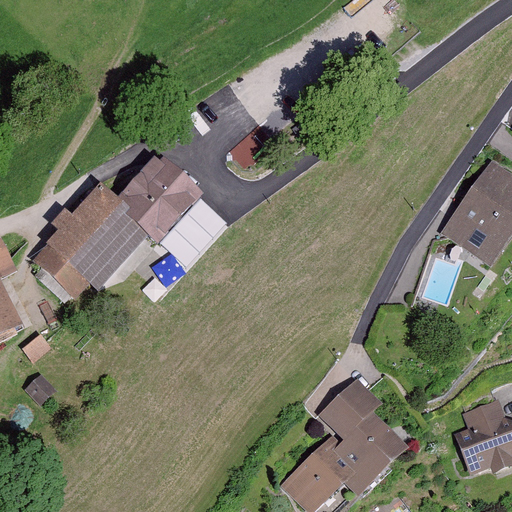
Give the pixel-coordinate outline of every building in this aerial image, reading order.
[(63,234),(31,269),(70,304),(85,288),(95,296),(144,242),(154,251),(202,199),(156,157),(117,200),(102,186),(71,220),(66,215),(55,227),(63,234)] [(511,240),(511,179),(494,167),(443,240),(490,272),(511,240)] [(2,242),(0,242),(0,337),(23,327),(2,284),(19,276),(2,242)] [(337,438),(284,487),(306,511),(317,511),(346,486),(359,501),(410,455),(375,416),(383,409),(357,381),(318,416),(337,438)] [(499,403),(464,415),(470,431),(454,436),(470,480),(491,472),(494,479),(511,472),(511,423),(506,421),(499,403)]
